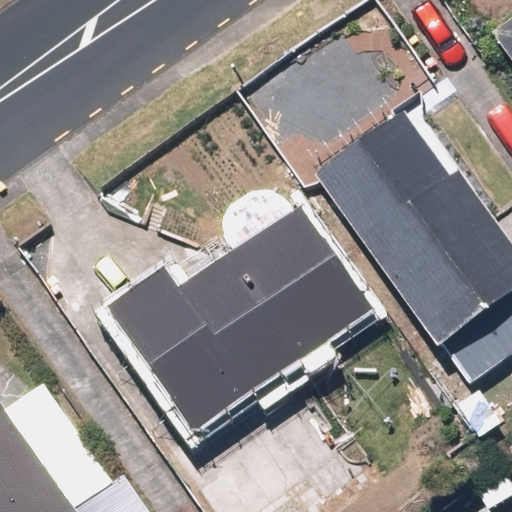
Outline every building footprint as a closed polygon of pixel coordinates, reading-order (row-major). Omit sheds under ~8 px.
[(511,25),(482,47),(511,90),(511,25)] [(390,119),(295,185),(419,365),(511,300),(511,268),(449,177),(436,186),(390,119)] [(147,284),(87,329),(182,458),(360,327),(275,213),(159,300),(147,284)] [(128,481),(56,387),(24,413),(17,404),(0,416),(0,511),(91,511),(90,510),(128,481)] [(474,388),(442,412),(471,451),(503,427),(474,388)] [(217,470),(188,493),(202,511),(243,511),(247,509),(217,470)] [(294,511),(282,493),(252,511),(294,511)]
